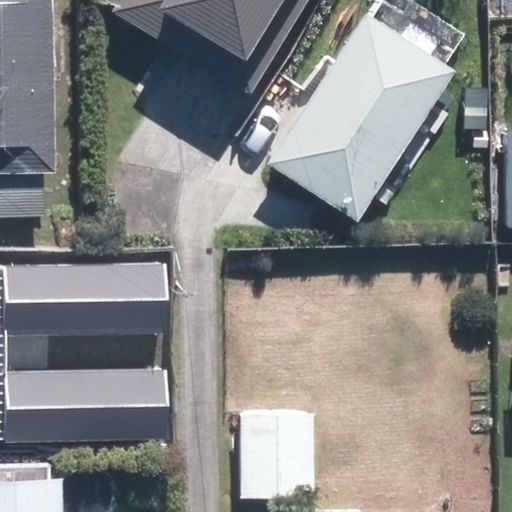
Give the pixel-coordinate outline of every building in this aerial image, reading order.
[(52,0),(0,0),(0,161),(57,160),(52,0)] [(258,82),(308,0),(124,0),(124,1),(258,82)] [(277,157),(365,213),(461,62),(373,6),(277,157)] [(319,410),(247,408),(246,487),(317,488),(319,410)] [(0,511),(68,511),(68,470),(0,471),(0,511)]
